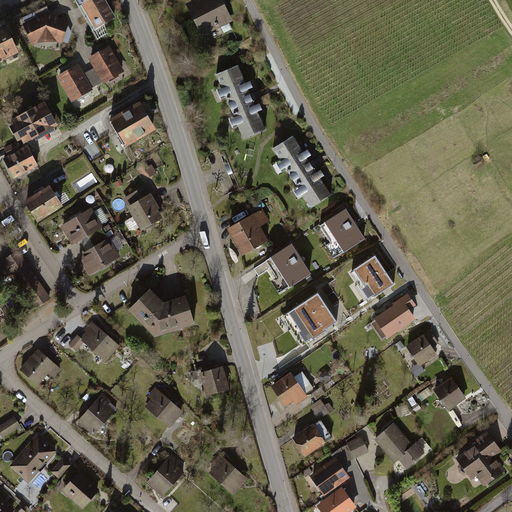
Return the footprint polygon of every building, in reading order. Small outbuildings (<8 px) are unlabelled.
[(106,0),(77,0),(95,31),(117,19),(106,0)] [(194,0),(186,4),(203,37),(234,21),(224,1),(223,0),(194,0)] [(49,13),(22,25),(32,46),(39,42),(57,42),(64,44),(72,22),(49,13)] [(6,26),(0,29),(0,64),(20,56),(6,26)] [(110,45),(89,58),(94,68),(102,82),(103,83),(125,71),(110,45)] [(93,90),(92,88),(84,74),(78,64),(57,76),(72,102),(93,90)] [(240,65),(215,75),(222,90),(218,92),(221,99),(227,97),(236,119),(231,121),(234,128),(238,126),(244,141),(267,131),(260,114),(264,113),(261,105),(256,107),(250,92),(255,90),(252,81),(247,83),(240,65)] [(102,82),(94,68),(84,74),(92,88),(102,82)] [(63,136),(46,102),(7,122),(20,148),(34,141),(38,149),(63,136)] [(141,104),(110,121),(125,148),(156,132),(141,104)] [(295,137),(274,150),(282,163),(279,165),(282,171),(286,169),(299,190),(295,192),(299,200),(304,197),(311,209),(332,197),(323,181),(328,178),(322,169),(317,172),(310,161),(314,159),(309,150),(304,152),(295,137)] [(29,146),(5,158),(16,179),(40,166),(29,146)] [(51,185),(25,200),(38,223),(64,207),(51,185)] [(147,185),(124,198),(142,230),(165,217),(147,185)] [(93,209),(62,225),(73,245),(104,229),(93,209)] [(264,210),(229,228),(243,254),(269,241),(261,226),(270,222),(264,210)] [(345,210),(319,227),(330,243),(325,246),(333,258),(364,238),(345,210)] [(110,237),(80,254),(92,276),(122,259),(110,237)] [(289,247),(266,262),(277,278),(271,281),(279,294),(308,276),(289,247)] [(50,299),(19,248),(0,259),(0,285),(16,276),(35,308),(50,299)] [(373,256),(341,277),(365,311),(396,291),(373,256)] [(151,289),(130,311),(157,337),(195,325),(186,297),(166,304),(151,289)] [(395,306),(375,319),(389,339),(417,320),(411,311),(418,306),(408,291),(392,302),(395,306)] [(314,292),(281,313),(304,349),(335,328),(314,292)] [(120,346),(94,323),(83,336),(79,332),(69,343),(77,350),(85,341),(107,360),(120,346)] [(431,331),(407,346),(420,367),(438,356),(434,349),(440,345),(431,331)] [(37,348),(18,369),(39,387),(51,372),(56,376),(62,369),(37,348)] [(223,366),(200,373),(207,396),(230,389),(223,366)] [(293,372),(271,386),(285,408),(295,402),(298,406),(310,398),(293,372)] [(453,377),(434,390),(449,411),(468,398),(453,377)] [(184,410),(156,388),(149,396),(152,399),(146,407),(171,427),(184,410)] [(114,401),(104,393),(83,419),(99,432),(116,411),(110,406),(114,401)] [(323,401),(312,408),(320,420),(331,414),(323,401)] [(16,417),(0,426),(0,430),(5,440),(23,428),(16,417)] [(395,425),(376,440),(396,465),(401,461),(408,469),(427,453),(418,443),(414,447),(395,425)] [(315,426),(294,439),(306,458),(327,445),(315,426)] [(58,449),(38,433),(10,466),(30,483),(58,449)] [(491,435),(457,459),(472,481),(478,476),(485,487),(506,473),(495,458),(503,452),(491,435)] [(362,438),(348,445),(356,460),(370,453),(362,438)] [(182,462),(173,454),(148,484),(164,497),(185,473),(177,467),(182,462)] [(249,481),(220,454),(212,462),(218,467),(213,474),(235,495),(249,481)] [(73,465),(64,458),(52,471),(60,479),(73,465)] [(337,459),(311,477),(326,497),(351,479),(337,459)] [(102,489),(81,471),(63,492),(84,510),(102,489)] [(344,489),(318,507),(321,511),(354,511),(358,509),(344,489)] [(0,511),(14,511),(17,509),(8,500),(0,492),(0,511)]
